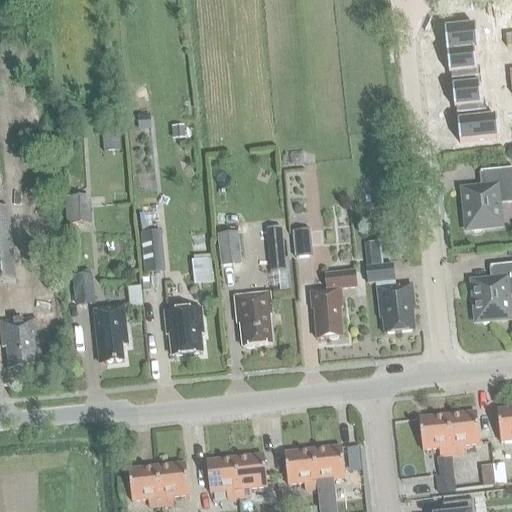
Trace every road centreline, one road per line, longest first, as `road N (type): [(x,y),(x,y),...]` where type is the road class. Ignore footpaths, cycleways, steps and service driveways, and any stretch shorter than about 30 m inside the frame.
road 1 (unclassified): [(0,422),(107,411),(138,416),(373,389)]
road 2 (unclassified): [(443,375),(403,2)]
road 3 (residential): [(387,511),(373,389)]
